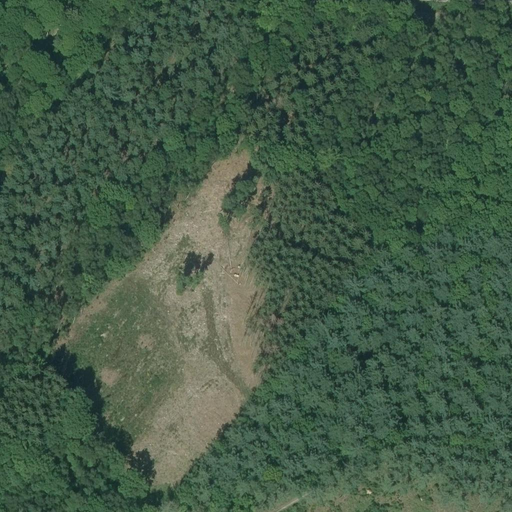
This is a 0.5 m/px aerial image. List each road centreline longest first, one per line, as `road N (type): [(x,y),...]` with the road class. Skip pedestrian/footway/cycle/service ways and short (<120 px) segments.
road 1 (track): [(511,480),(451,458),(396,454),(327,478),(279,511)]
road 2 (track): [(147,511),(34,341)]
road 3 (track): [(0,106),(72,0)]
